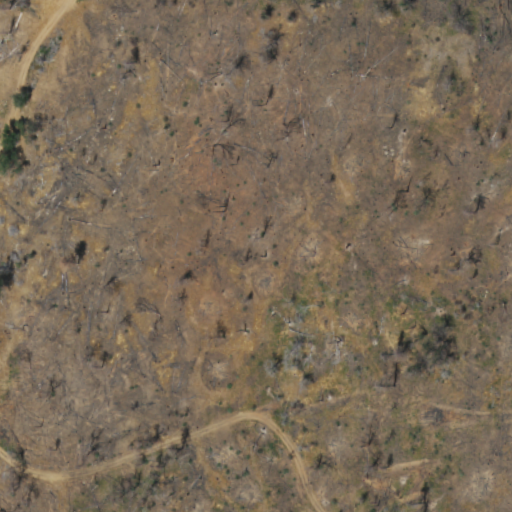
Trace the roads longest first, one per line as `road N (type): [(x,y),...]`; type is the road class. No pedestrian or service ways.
road 1 (track): [(0,460),(33,479),(76,482),(251,427),(286,454),(318,511)]
road 2 (track): [(0,126),(49,0)]
